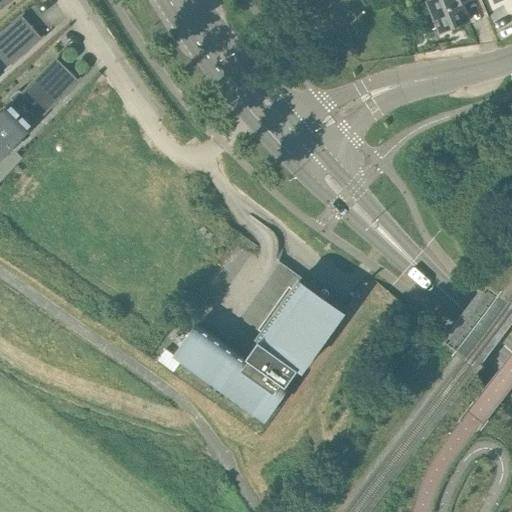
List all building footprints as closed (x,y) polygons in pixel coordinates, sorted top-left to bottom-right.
[(0,0),(0,10),(12,0),(0,0)] [(436,0),(429,4),(440,33),(469,21),(462,3),(469,0),(436,0)] [(34,5),(33,3),(0,32),(0,76),(55,28),(54,26),(42,37),(22,15),(34,5)] [(67,45),(0,113),(0,159),(91,68),(89,67),(78,79),(57,58),(68,47),(67,45)] [(0,182),(22,159),(16,153),(0,169),(0,182)] [(272,364),(291,378),(297,370),(301,372),(343,313),(298,281),(256,340),(258,342),(246,358),(246,359),(245,360),(265,374),(272,364)] [(246,359),(246,358),(245,359),(197,324),(175,355),(264,419),(286,388),(285,387),(289,380),(291,378),(272,364),(265,374),(245,360),(246,359)]
